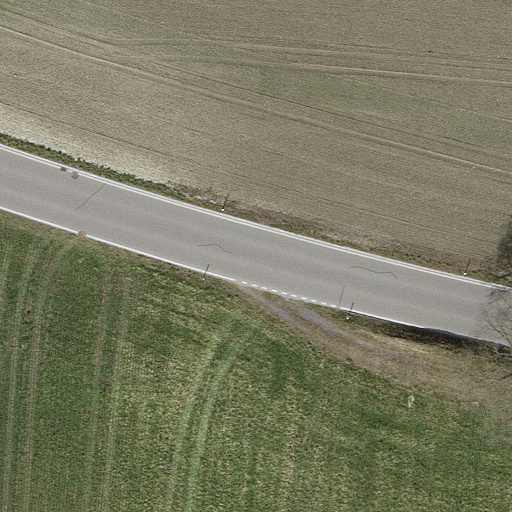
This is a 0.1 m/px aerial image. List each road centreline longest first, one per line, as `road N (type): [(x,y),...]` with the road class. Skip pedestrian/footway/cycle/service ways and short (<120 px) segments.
road 1 (tertiary): [(511,312),(246,252),(0,177)]
road 2 (track): [(246,252),(291,309),(365,348),(511,394)]
